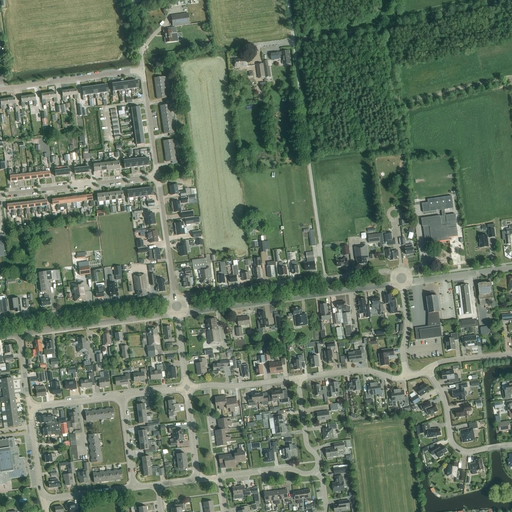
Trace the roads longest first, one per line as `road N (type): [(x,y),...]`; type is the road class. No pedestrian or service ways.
road 1 (unclassified): [(325,278),(288,0)]
road 2 (residential): [(0,194),(157,176)]
road 3 (tertiary): [(21,333),(177,313)]
road 4 (residential): [(21,318),(175,298)]
road 5 (tertiary): [(177,313),(327,293)]
road 6 (residential): [(175,298),(325,278)]
road 7 (residential): [(0,89),(142,70)]
road 8 (residential): [(501,446),(457,449),(427,369)]
road 9 (residential): [(175,298),(157,176)]
